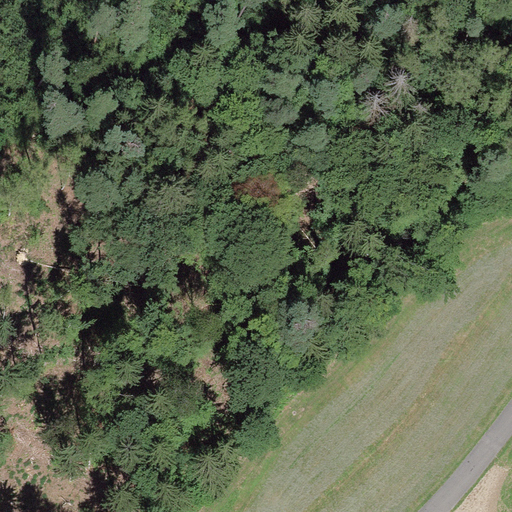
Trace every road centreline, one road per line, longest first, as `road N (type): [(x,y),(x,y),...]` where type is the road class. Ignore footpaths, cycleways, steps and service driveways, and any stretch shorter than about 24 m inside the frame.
road 1 (track): [(511,213),(237,481),(218,511)]
road 2 (track): [(0,145),(303,2)]
road 3 (unclassified): [(511,413),(424,511)]
